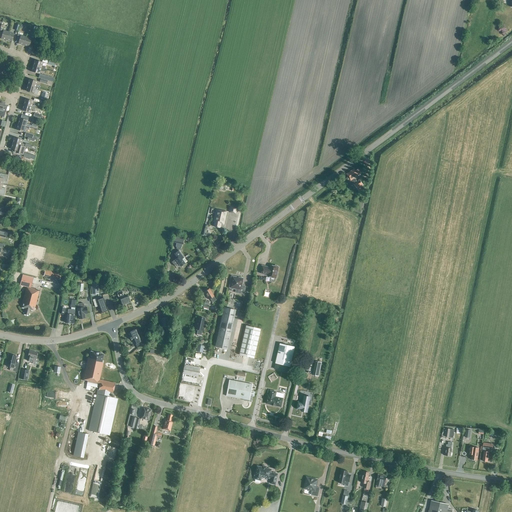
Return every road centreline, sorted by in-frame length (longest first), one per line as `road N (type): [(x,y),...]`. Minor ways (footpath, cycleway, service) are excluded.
road 1 (tertiary): [(111,325),(176,292),(511,42)]
road 2 (tertiary): [(511,482),(320,447),(146,399),(123,378),(111,325)]
